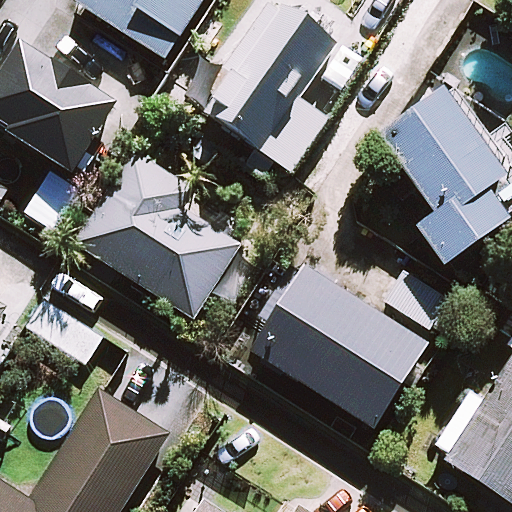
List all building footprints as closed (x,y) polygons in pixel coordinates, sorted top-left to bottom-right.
[(175,68),(218,0),(90,0),(84,10),(175,68)] [(309,106),(347,53),(342,49),(345,44),(297,10),(218,122),(300,180),(338,127),(309,106)] [(62,71),(30,51),(0,98),(0,124),(20,137),(17,141),(83,183),(128,113),(102,97),(104,94),(64,68),(62,71)] [(511,214),(499,197),(511,187),(511,176),(456,98),(389,145),(445,224),(427,237),(455,276),(511,235),(511,214)] [(83,252),(203,327),(250,253),(188,214),(201,194),(143,158),(83,252)] [(316,273),(260,360),(382,438),(438,350),(316,273)] [(457,308),(405,274),(386,304),(438,338),(457,308)] [(0,340),(17,314),(0,303),(0,340)] [(113,346),(52,307),(34,334),(96,373),(113,346)] [(511,501),(511,381),(457,467),(511,501)] [(134,511),(180,440),(108,395),(39,504),(0,479),(0,511),(134,511)]
